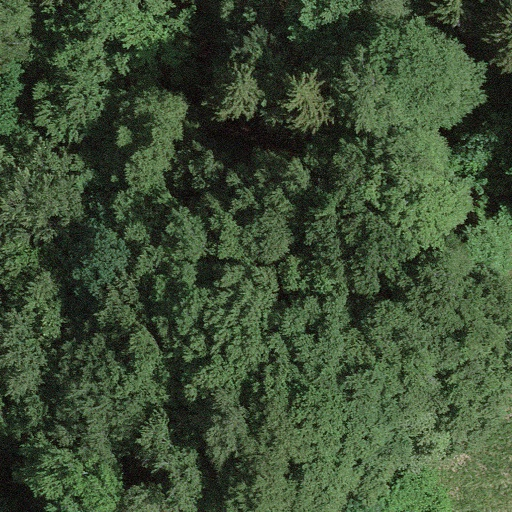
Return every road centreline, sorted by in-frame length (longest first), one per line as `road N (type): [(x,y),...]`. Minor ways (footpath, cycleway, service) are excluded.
road 1 (track): [(0,243),(180,82),(258,0)]
road 2 (unclassified): [(0,225),(18,124),(26,0)]
